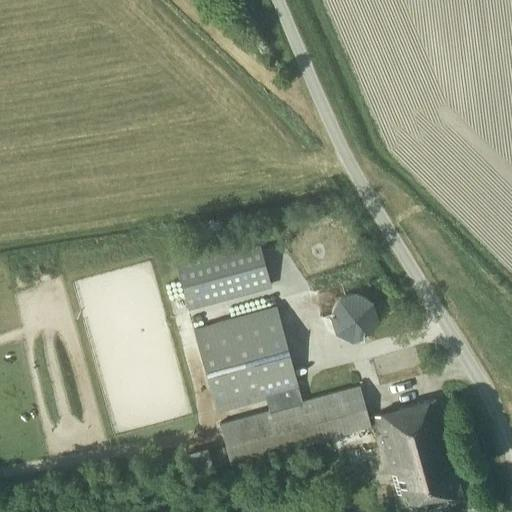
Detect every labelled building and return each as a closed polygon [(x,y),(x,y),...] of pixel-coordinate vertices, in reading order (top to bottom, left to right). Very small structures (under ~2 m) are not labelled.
[(186,307),(269,285),(255,232),(172,254),(186,307)] [(373,317),(373,315),(373,313),(373,310),(372,309),(371,307),(370,304),(369,303),(369,302),(367,299),(364,297),(362,296),(360,295),(358,295),(356,294),(353,294),(352,294),(349,294),(347,294),(344,295),(342,296),(340,297),(339,298),(337,299),(335,301),(334,303),(333,304),(332,307),(331,308),(331,310),(331,313),(330,315),(331,317),(331,319),(331,321),(332,323),(333,325),(334,327),(335,328),(337,330),(338,331),(340,332),(343,334),(345,335),(347,336),(351,336),(355,336),(356,336),(359,335),(361,334),(363,333),(366,331),(367,330),(369,327),(370,325),(371,323),(372,321),(373,319),(373,317)] [(275,305),(192,328),(214,409),(264,396),(268,409),(218,423),(229,463),(331,436),(336,453),(344,451),(343,447),(341,442),(359,437),(361,442),(362,446),(375,442),(370,425),(376,423),(374,415),(368,417),(359,384),(301,400),(275,305)] [(434,398),(374,414),(374,415),(376,423),(388,465),(401,511),(403,511),(461,497),(456,478),(454,478),(452,470),(454,469),(453,465),(434,398)] [(473,488),(484,485),(481,471),(470,474),(473,488)]
